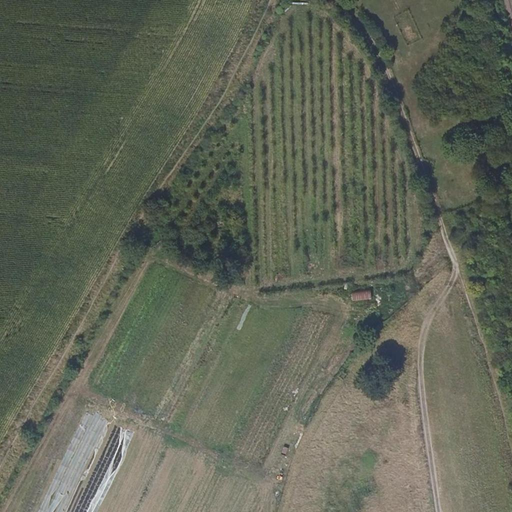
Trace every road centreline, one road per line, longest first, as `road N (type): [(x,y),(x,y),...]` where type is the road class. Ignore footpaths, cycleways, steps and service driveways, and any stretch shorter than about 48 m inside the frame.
road 1 (track): [(266,0),(0,467)]
road 2 (track): [(438,511),(418,364),(431,313),(463,266)]
